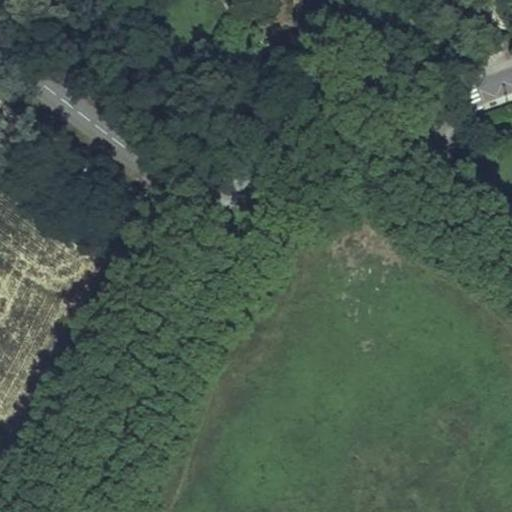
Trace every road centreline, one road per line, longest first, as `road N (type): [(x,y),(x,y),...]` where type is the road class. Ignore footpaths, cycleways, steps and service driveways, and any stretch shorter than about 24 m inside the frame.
road 1 (tertiary): [(50,511),(219,173)]
road 2 (unknown): [(178,0),(425,110)]
road 3 (tertiary): [(219,173),(185,173),(142,159),(0,45)]
road 4 (unclassified): [(360,136),(511,240)]
road 5 (unclassified): [(360,136),(511,79)]
road 6 (unclassified): [(219,173),(303,161),(360,136)]
